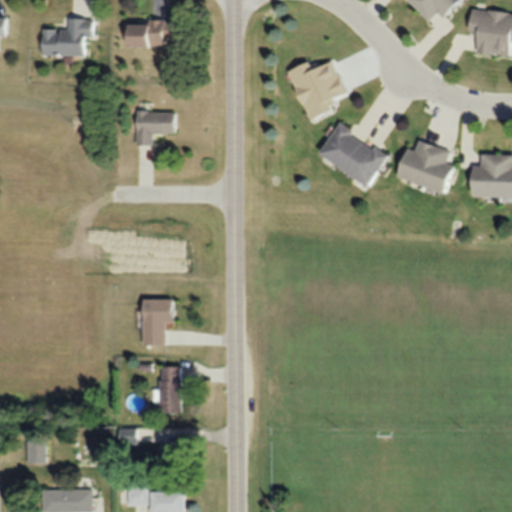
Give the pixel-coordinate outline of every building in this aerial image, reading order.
[(406,0),(427,21),(437,11),(441,16),(456,0),(406,0)] [(509,54),(511,37),(511,12),(469,9),(467,32),(475,32),(474,51),(509,54)] [(41,54),(84,54),(84,35),(93,35),(93,17),(66,17),(65,29),(41,29),(41,54)] [(172,21),(124,21),(124,46),(164,46),(164,37),(172,37),(172,21)] [(134,111),(134,144),(152,144),(152,133),(174,133),(174,111),(134,111)] [(386,155),(337,122),(315,154),(364,187),(386,155)] [(403,147),(393,177),(440,193),(450,164),(445,163),(449,151),(417,140),(414,150),(403,147)] [(511,153),(479,153),(479,166),(468,166),(468,196),(511,196),(511,153)] [(141,344),(164,344),(164,321),(173,321),(173,298),(141,298),(141,344)] [(158,410),(181,410),(181,365),(158,365),(158,410)] [(45,463),(45,438),(25,438),(25,463),(45,463)] [(159,439),(159,465),(186,465),(186,439),(159,439)] [(147,504),(147,485),(127,485),(127,504),(147,504)] [(41,488),(41,510),(92,510),(92,488),(41,488)] [(148,511),(182,511),(182,490),(149,490),(148,511)]
